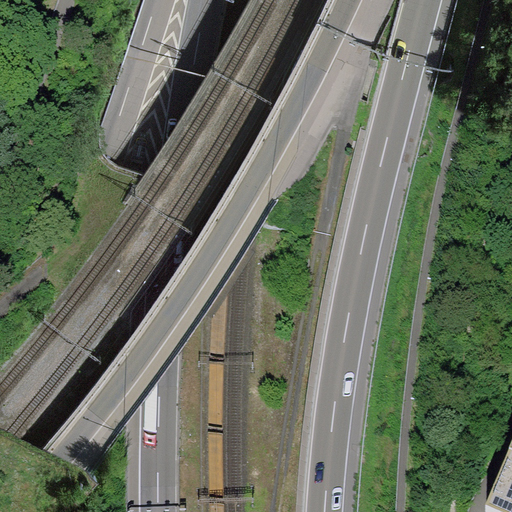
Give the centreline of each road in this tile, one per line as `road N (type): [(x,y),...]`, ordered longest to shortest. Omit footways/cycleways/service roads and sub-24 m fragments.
road 1 (motorway): [(13,511),(199,275),(348,0)]
road 2 (motorway): [(325,511),(353,288),(423,0)]
road 3 (motorway): [(200,0),(159,394),(158,511)]
road 4 (motorway): [(168,0),(0,389)]
